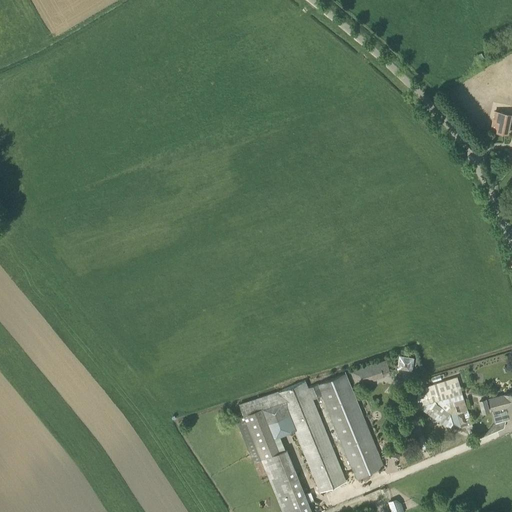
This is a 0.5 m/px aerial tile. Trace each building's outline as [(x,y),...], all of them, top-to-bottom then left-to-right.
[(511,113),(494,110),(490,130),(508,133),(511,115),(511,113)] [(412,369),(412,356),(398,356),(398,369),(412,369)] [(357,387),(384,377),(390,371),(386,359),(351,372),(357,387)] [(383,465),(346,373),(319,384),(308,388),(306,382),(280,392),(240,405),(244,416),(236,420),(259,475),(267,472),(282,511),(311,511),(301,485),(287,450),(286,450),(280,436),(295,430),(320,492),(346,481),(313,399),(323,395),(356,477),(383,465)] [(511,417),(511,392),(489,398),(492,410),(500,408),(499,405),(507,403),(510,418),(511,417)] [(490,412),(486,398),(479,400),(482,414),(490,412)] [(461,425),(468,423),(464,412),(457,414),(461,425)] [(412,438),(423,434),(418,421),(410,424),(408,428),(412,438)] [(404,511),(401,502),(397,499),(388,502),(391,511),(404,511)]
